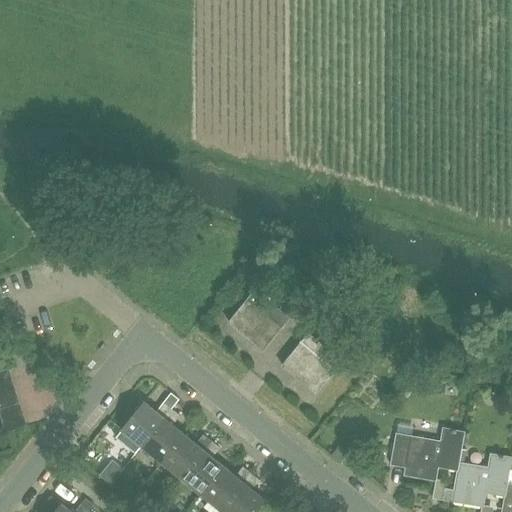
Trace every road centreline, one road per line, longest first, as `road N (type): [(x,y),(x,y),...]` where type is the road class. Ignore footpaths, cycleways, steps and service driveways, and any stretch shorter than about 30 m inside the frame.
road 1 (residential): [(332,488),(145,334)]
road 2 (residential): [(0,507),(145,334)]
road 3 (residential): [(145,334),(81,284),(10,308)]
